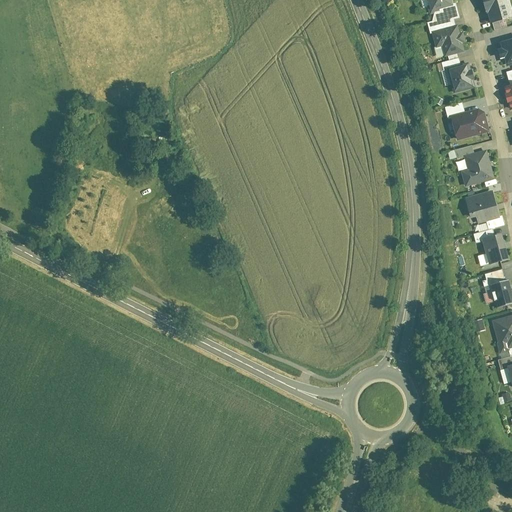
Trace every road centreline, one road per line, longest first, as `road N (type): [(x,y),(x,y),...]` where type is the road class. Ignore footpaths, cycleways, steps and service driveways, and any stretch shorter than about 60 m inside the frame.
road 1 (secondary): [(0,243),(259,373)]
road 2 (tertiary): [(414,238),(396,114),(354,0)]
road 3 (residential): [(466,0),(510,182)]
road 4 (tertiary): [(405,382),(414,238)]
road 5 (tertiary): [(414,238),(380,373)]
